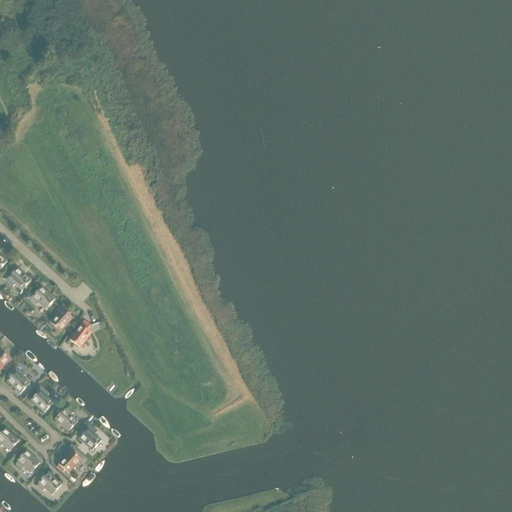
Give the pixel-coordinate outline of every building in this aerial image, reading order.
[(7,275),(3,279),(13,288),(15,286),(22,292),(31,282),(17,269),(10,278),(7,275)] [(31,294),(26,299),(36,308),(39,305),(46,311),(55,301),(41,288),(34,297),(31,294)] [(60,313),(51,324),(61,333),(73,319),(69,315),(71,313),(65,308),(62,305),(57,311),(60,313)] [(81,326),(70,341),(81,349),(92,334),(87,331),(89,328),(83,323),(81,326)] [(0,372),(10,361),(0,351),(0,372)] [(14,375),(7,383),(20,395),(30,385),(23,378),(25,376),(19,371),(15,367),(11,372),(14,375)] [(38,393),(31,402),(44,414),(54,404),(47,397),(49,395),(39,386),(35,391),(38,393)] [(64,410),(55,421),(68,433),(78,423),(71,416),(73,414),(67,409),(65,411),(64,410)] [(80,439),(79,440),(80,440),(92,452),(102,442),(95,435),(97,433),(91,428),(87,424),(83,428),(86,431),(80,439)] [(0,435),(0,447),(1,448),(3,446),(10,452),(19,442),(5,430),(0,435)] [(69,475),(80,463),(82,461),(71,451),(59,465),(57,468),(63,473),(65,471),(69,475)] [(22,470),(24,468),(31,474),(40,464),(27,452),(17,462),(18,463),(16,465),(22,470)] [(43,492),(45,490),(52,496),(61,486),(48,474),(38,484),(39,485),(37,487),(43,492)]
